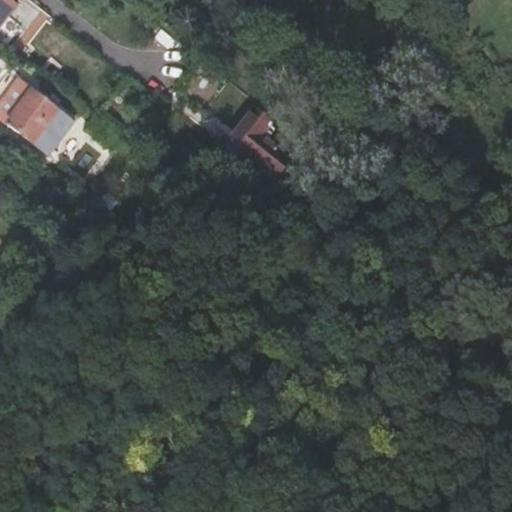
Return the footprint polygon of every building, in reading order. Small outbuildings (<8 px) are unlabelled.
[(0,0),(0,18),(14,2),(11,0),(0,0)] [(359,0),(379,17),(391,3),(388,0),(359,0)] [(4,73),(0,78),(0,118),(38,147),(46,137),(49,139),(66,119),(14,80),(4,73)] [(265,128),(271,119),(254,107),(226,141),(243,154),(246,151),(274,174),(287,158),(262,137),(267,130),(265,128)] [(101,141),(110,131),(86,113),(77,123),(101,141)] [(46,137),(38,147),(41,149),(49,139),(46,137)]
